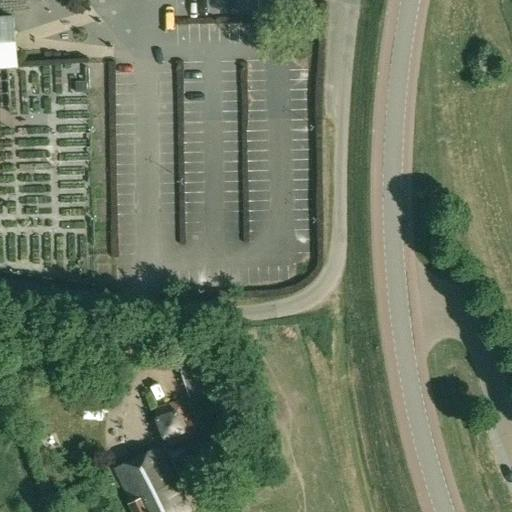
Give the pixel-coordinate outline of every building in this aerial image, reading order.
[(0,66),(15,64),(14,39),(12,15),(0,15),(0,66)] [(232,382),(213,326),(171,340),(190,396),(232,382)] [(169,402),(184,396),(179,383),(164,389),(169,402)] [(182,399),(153,408),(168,448),(198,437),(182,399)] [(131,502),(128,504),(132,511),(183,511),(189,509),(157,448),(115,470),(131,502)] [(204,466),(185,476),(197,500),(216,490),(204,466)]
